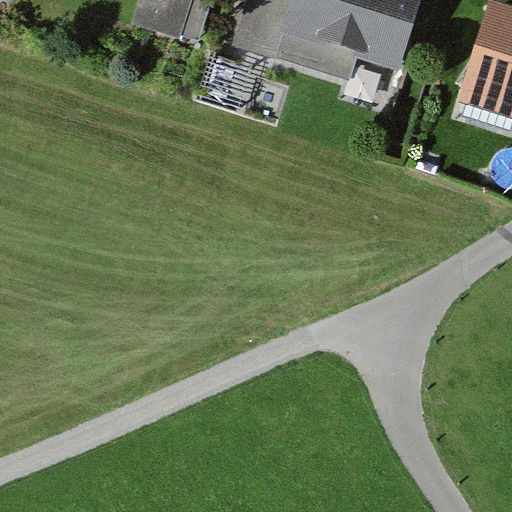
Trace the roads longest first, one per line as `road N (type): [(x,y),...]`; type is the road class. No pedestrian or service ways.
road 1 (track): [(0,469),(391,320)]
road 2 (residential): [(464,511),(397,413),(391,320),(511,241)]
